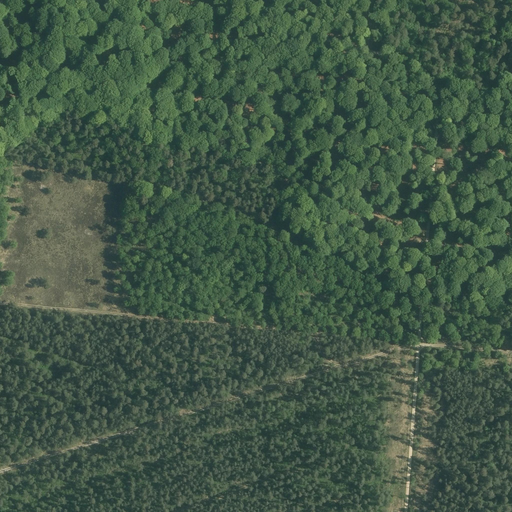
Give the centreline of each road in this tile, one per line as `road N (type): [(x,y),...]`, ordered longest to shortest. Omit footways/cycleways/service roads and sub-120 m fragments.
road 1 (track): [(404,511),(436,136),(433,90),(401,62),(215,0)]
road 2 (track): [(511,352),(418,342),(0,471)]
road 3 (track): [(0,304),(305,333),(325,361),(341,366)]
